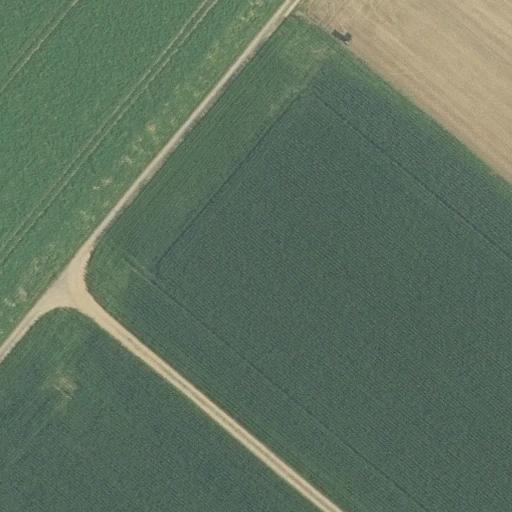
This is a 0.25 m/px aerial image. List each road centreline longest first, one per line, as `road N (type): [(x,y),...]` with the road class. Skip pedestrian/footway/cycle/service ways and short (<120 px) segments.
road 1 (track): [(285,0),(56,280)]
road 2 (track): [(329,511),(56,280)]
